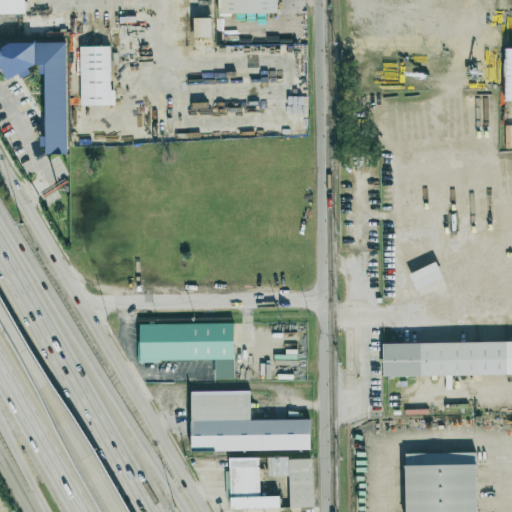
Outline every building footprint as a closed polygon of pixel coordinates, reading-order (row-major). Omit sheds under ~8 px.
[(0,0),(0,14),(25,14),(24,0),(0,0)] [(277,13),(277,0),(217,0),(218,15),(277,13)] [(211,38),(211,18),(193,19),(194,38),(211,38)] [(65,155),(69,33),(55,32),(55,44),(0,42),(0,72),(4,73),(4,76),(28,77),(29,66),(39,66),(39,74),(46,75),(44,137),(40,137),(40,147),(45,147),(45,154),(65,155)] [(110,46),(79,47),(80,106),(115,105),(114,91),(110,91),(110,46)] [(214,360),(214,380),(233,380),(234,324),(139,324),(139,360),(214,360)] [(511,341),(383,343),(383,378),(511,375),(511,341)] [(236,379),(250,380),(251,344),(237,344),(236,379)] [(310,450),(309,419),(250,420),(250,391),(190,392),(191,452),(310,450)] [(405,511),(476,511),(476,452),(405,454),(405,511)] [(231,509),(280,508),(280,496),(260,497),(259,458),(229,458),(229,471),(225,472),(225,497),(230,497),(231,509)] [(290,508),(313,507),(311,458),(269,459),(269,476),(289,476),(290,508)]
